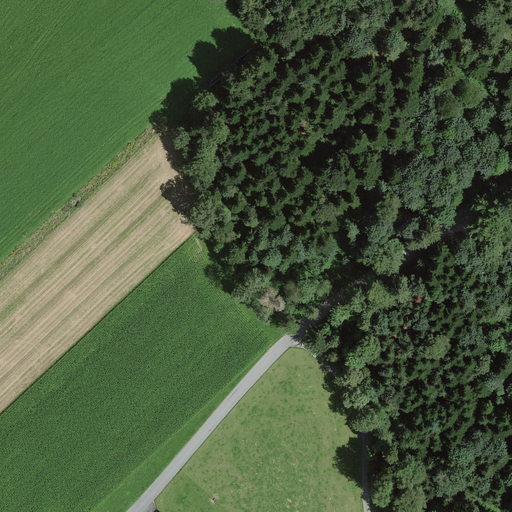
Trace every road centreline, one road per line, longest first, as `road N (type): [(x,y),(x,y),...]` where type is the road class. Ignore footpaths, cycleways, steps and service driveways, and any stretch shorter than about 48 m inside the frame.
road 1 (unclassified): [(137,511),(309,319),(511,184)]
road 2 (track): [(369,511),(348,392),(289,337)]
